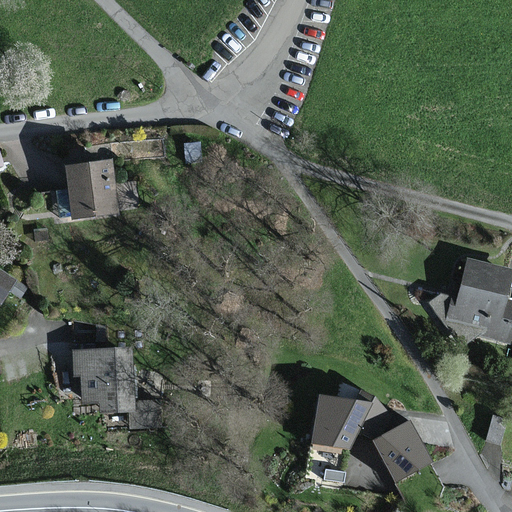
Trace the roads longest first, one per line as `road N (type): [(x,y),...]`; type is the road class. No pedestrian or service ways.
road 1 (residential): [(508,511),(363,276)]
road 2 (residential): [(511,223),(287,160)]
road 3 (residential): [(202,99),(151,114),(0,133)]
road 4 (residential): [(287,160),(291,178),(363,276)]
road 5 (residential): [(104,0),(202,99)]
road 6 (residential): [(294,0),(260,57),(202,99)]
road 7 (tertiary): [(0,510),(137,511)]
